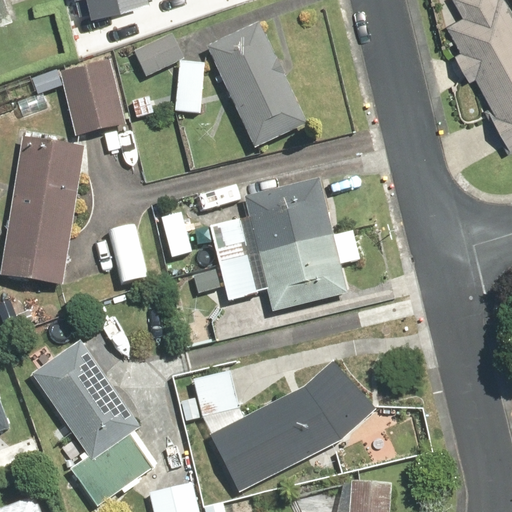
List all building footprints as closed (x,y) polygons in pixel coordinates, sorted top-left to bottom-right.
[(0,0),(0,22),(9,19),(1,0),(0,0)] [(452,0),(462,18),(445,27),(459,51),(452,55),(468,84),(475,80),(493,111),(486,115),(509,155),(511,153),(511,13),(504,0),(452,0)] [(260,24),(205,49),(252,152),(308,127),(260,24)] [(134,55),(146,78),(183,60),(171,37),(134,55)] [(110,61),(59,74),(76,140),(127,127),(110,61)] [(205,64),(179,63),(176,114),(202,115),(205,64)] [(20,139),(0,273),(0,278),(63,288),(82,148),(20,139)] [(318,179),(243,197),(272,316),(348,298),(340,268),(360,263),(353,233),(333,238),(318,179)] [(149,279),(136,226),(107,233),(121,286),(149,279)] [(80,343),(30,377),(89,464),(140,430),(80,343)] [(331,363),(298,392),(208,439),(238,496),(332,447),(339,443),(374,412),(331,363)] [(0,431),(10,427),(0,398),(0,431)] [(36,444),(29,423),(0,432),(0,438),(6,455),(36,444)] [(387,511),(390,486),(351,483),(348,511),(387,511)] [(197,511),(192,485),(148,494),(151,511),(197,511)] [(0,511),(37,511),(33,499),(0,510),(0,511)]
